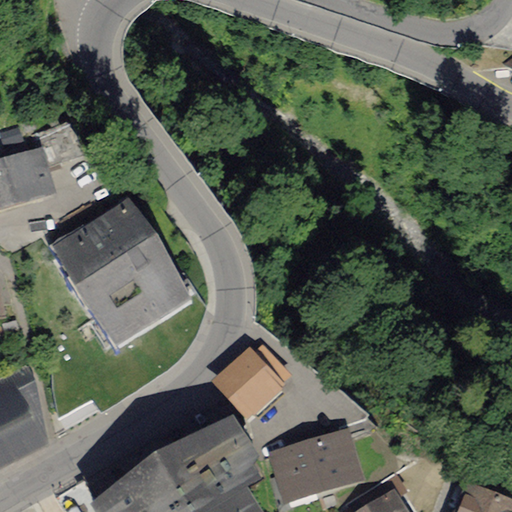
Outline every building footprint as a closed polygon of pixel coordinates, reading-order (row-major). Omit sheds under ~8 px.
[(0,215),(47,202),(36,161),(0,171),(0,215)] [(56,410),(97,386),(104,404),(161,371),(159,360),(181,343),(174,335),(208,309),(192,285),(179,293),(126,210),(60,250),(104,312),(52,344),(56,410)] [(244,359),(203,394),(236,432),(277,397),(244,359)] [(26,365),(0,377),(0,465),(43,444),(46,447),(47,446),(35,382),(26,365)] [(258,511),(211,434),(83,511),(258,511)] [(341,444),(271,460),(282,509),(353,493),(341,444)] [(403,511),(390,489),(349,511),(403,511)] [(503,511),(468,495),(460,511),(503,511)]
